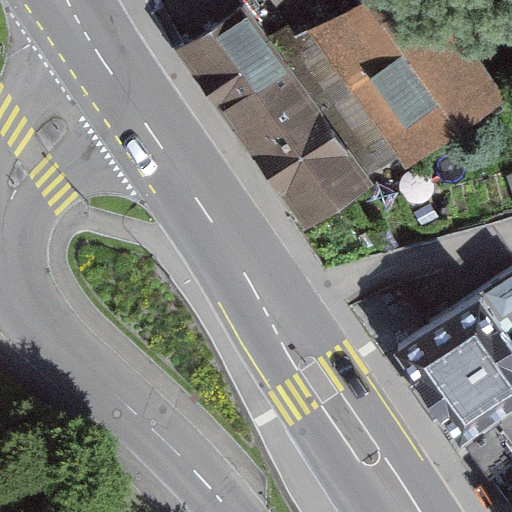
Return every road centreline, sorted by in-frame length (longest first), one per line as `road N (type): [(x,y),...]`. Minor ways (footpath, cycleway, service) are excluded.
road 1 (residential): [(228,511),(147,424),(51,339),(20,303),(6,264),(12,185),(30,155),(116,83)]
road 2 (secondary): [(406,511),(116,83)]
